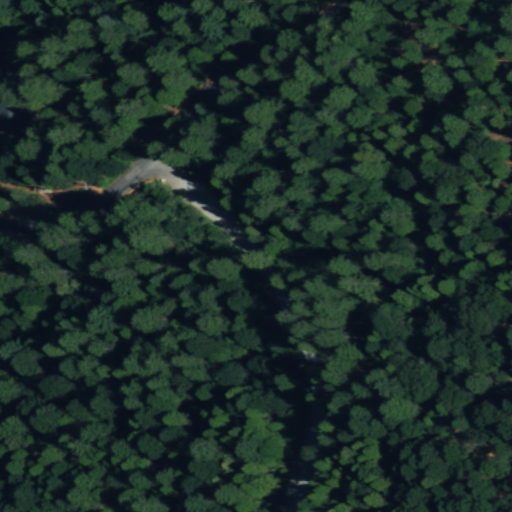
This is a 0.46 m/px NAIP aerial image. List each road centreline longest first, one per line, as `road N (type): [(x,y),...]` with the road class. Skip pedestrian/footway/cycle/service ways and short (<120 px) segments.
road 1 (residential): [(340,0),(187,106),(144,159),(60,211),(0,221)]
road 2 (residential): [(292,511),(299,351),(277,291),(206,200),(144,159)]
